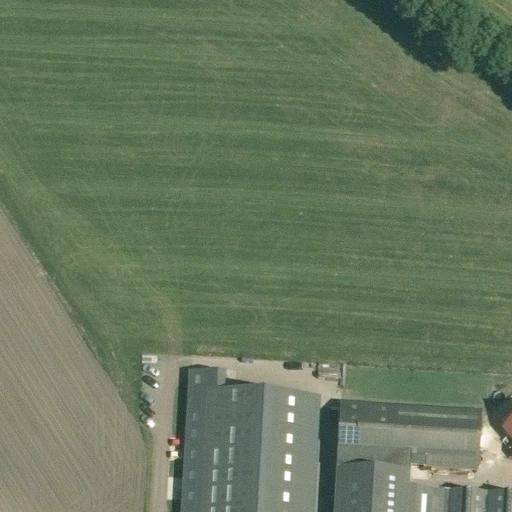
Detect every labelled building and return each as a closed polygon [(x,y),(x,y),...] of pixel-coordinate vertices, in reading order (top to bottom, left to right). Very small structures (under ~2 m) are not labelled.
[(189,372),(180,511),(312,511),(319,400),(224,394),(225,374),(189,372)] [(340,405),(336,471),(408,474),(409,467),(477,471),(479,410),(340,405)] [(336,471),(333,511),(405,511),(407,491),(408,474),(336,471)] [(407,491),(405,511),(448,511),(450,493),(407,491)] [(450,493),(448,511),(485,511),(486,495),(450,493)] [(511,511),(511,496),(486,495),(485,511),(511,511)]
